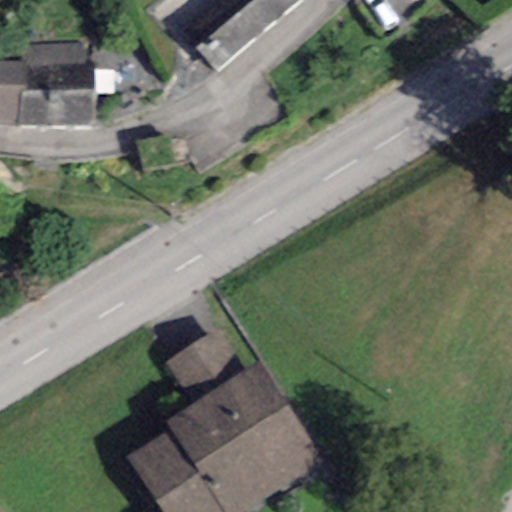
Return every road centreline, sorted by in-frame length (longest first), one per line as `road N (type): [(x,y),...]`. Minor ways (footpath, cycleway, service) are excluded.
road 1 (tertiary): [(0,378),(511,65)]
road 2 (residential): [(0,148),(110,156),(196,126),(331,0)]
